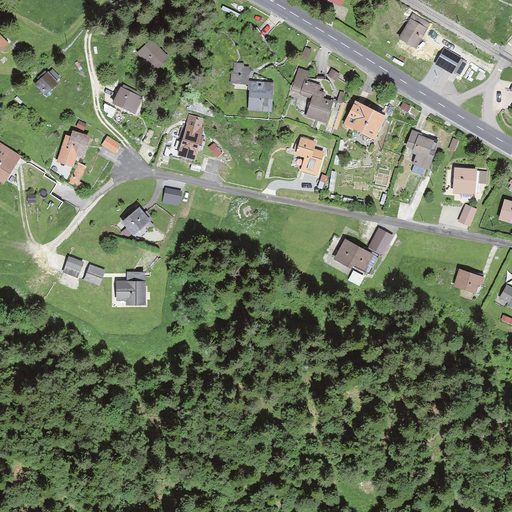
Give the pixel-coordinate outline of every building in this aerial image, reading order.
[(403,40),(416,48),(425,34),(412,26),(403,40)] [(151,44),(139,54),(152,69),(163,59),(151,44)] [(467,64),(445,50),(437,64),(459,77),(467,64)] [(248,84),(248,66),(236,66),(236,76),(234,76),(234,84),(248,84)] [(53,70),(36,82),(46,96),(63,83),(53,70)] [(310,117),(326,122),(331,105),(322,102),(324,96),(318,94),(320,88),(305,84),(308,75),(299,72),(294,90),(304,93),(304,96),(315,99),(310,117)] [(273,87),(253,85),(252,108),(271,109),(273,87)] [(124,91),(117,104),(133,112),(140,99),(124,91)] [(348,123),(375,139),(386,121),(358,106),(348,123)] [(179,158),(195,162),(205,121),(189,117),(179,158)] [(418,166),(428,170),(432,159),(427,158),(432,144),(420,139),(421,136),(414,134),(408,149),(416,151),(415,155),(419,156),(417,162),(420,163),(418,166)] [(60,163),(72,167),(76,154),(83,156),(88,139),(75,135),(73,141),(68,139),(60,163)] [(120,145),(108,139),(105,145),(116,152),(120,145)] [(314,145),(303,142),(299,155),(308,158),(304,172),(317,176),(323,156),(312,153),(314,145)] [(0,148),(0,178),(4,181),(18,159),(0,148)] [(84,176),(88,165),(81,163),(77,174),(84,176)] [(482,172),(457,170),(455,192),(479,194),(482,172)] [(166,188),(163,203),(179,206),(182,191),(166,188)] [(511,203),(507,202),(501,221),(511,224),(511,203)] [(460,222),(470,226),(477,210),(467,206),(460,222)] [(126,225),(134,235),(149,223),(140,213),(126,225)] [(379,228),(368,248),(383,256),(394,236),(379,228)] [(338,259),(366,274),(375,258),(348,243),(338,259)] [(83,264),(70,259),(67,267),(80,271),(83,264)] [(104,273),(91,269),(88,281),(100,284),(104,273)] [(483,279),(463,273),(458,287),(478,294),(483,279)] [(143,275),(130,275),(130,286),(119,286),(119,300),(129,300),(129,306),(143,306),(143,275)]
